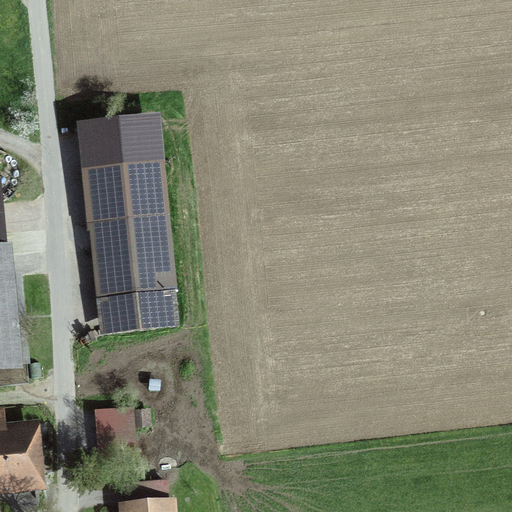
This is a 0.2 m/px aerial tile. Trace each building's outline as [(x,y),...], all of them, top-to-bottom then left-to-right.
[(155,165),(77,174),(97,350),(175,341),(155,165)] [(2,246),(0,245),(0,380),(17,379),(2,246)] [(137,409),(100,411),(102,456),(139,455),(137,409)] [(40,429),(0,433),(0,498),(47,494),(40,429)] [(173,511),(173,495),(111,496),(111,511),(173,511)]
